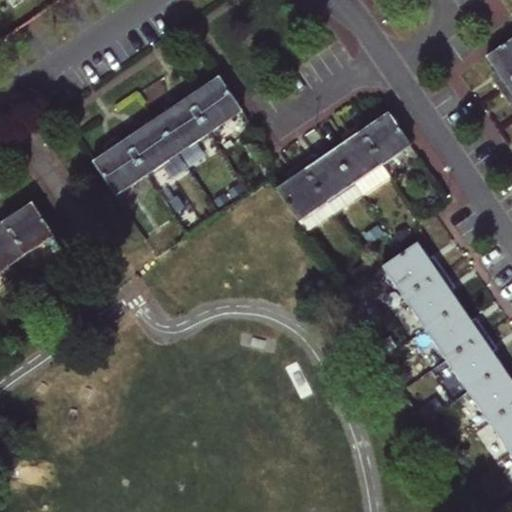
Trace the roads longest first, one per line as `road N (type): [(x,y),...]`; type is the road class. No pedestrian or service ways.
road 1 (residential): [(511,243),(364,27),(334,0)]
road 2 (residential): [(3,102),(125,282)]
road 3 (residential): [(152,0),(3,102)]
